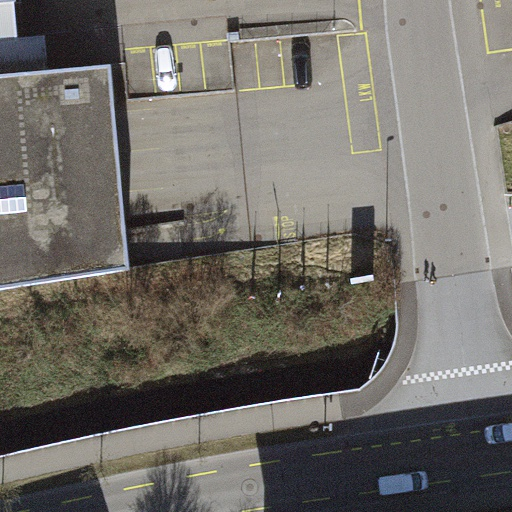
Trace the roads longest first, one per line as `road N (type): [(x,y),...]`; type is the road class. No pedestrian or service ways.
road 1 (residential): [(478,455),(419,0)]
road 2 (tertiary): [(478,455),(124,511)]
